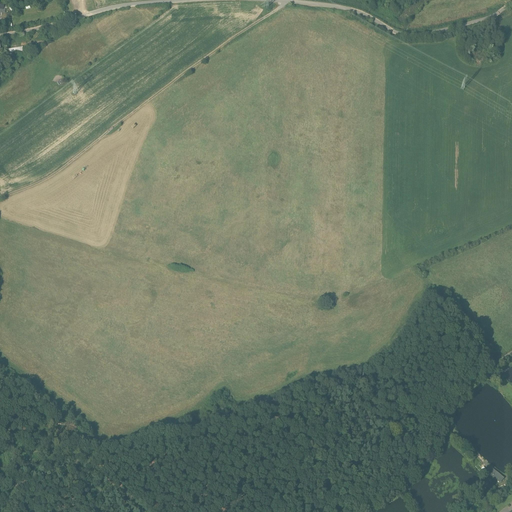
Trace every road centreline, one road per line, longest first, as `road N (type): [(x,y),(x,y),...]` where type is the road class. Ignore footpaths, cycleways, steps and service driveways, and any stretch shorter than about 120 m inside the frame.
road 1 (track): [(0,196),(45,178),(290,1)]
road 2 (track): [(511,348),(455,393),(410,481),(358,511)]
